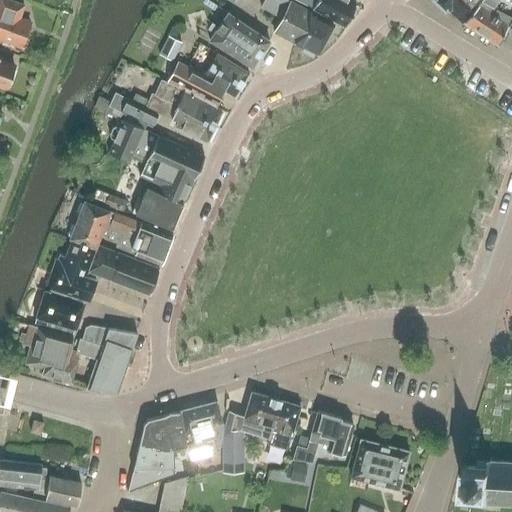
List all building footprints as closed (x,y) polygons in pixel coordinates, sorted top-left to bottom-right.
[(0,0),(0,38),(22,47),(30,23),(19,19),(24,5),(8,0),(0,0)] [(274,33),(294,43),(303,26),(301,25),(308,11),(291,2),(288,0),(266,0),(262,7),(283,19),(274,33)] [(344,26),(356,4),(348,0),(317,0),(317,2),(313,0),(295,0),(313,8),(344,26)] [(436,0),(449,12),(459,0),(436,0)] [(463,24),(464,23),(483,0),(459,0),(449,12),(463,24)] [(511,18),(481,3),(464,23),(499,46),(500,44),(511,20),(511,18)] [(303,26),(294,43),(304,48),(303,51),(313,57),(314,53),(316,55),(333,24),(308,11),(301,25),(303,26)] [(270,41),(228,13),(210,40),(252,67),(270,41)] [(511,20),(500,44),(511,49),(511,20)] [(182,44),(168,37),(159,56),(173,63),(182,44)] [(182,67),(178,64),(169,79),(203,98),(212,82),(235,96),(249,73),(218,54),(203,77),(182,66),(182,67)] [(0,84),(7,87),(15,66),(0,61),(1,58),(0,57),(0,84)] [(184,90),(161,80),(155,95),(152,93),(146,108),(116,93),(111,102),(110,106),(148,124),(152,126),(158,113),(178,121),(176,126),(207,141),(222,110),(184,90)] [(99,96),(93,107),(123,120),(130,123),(137,126),(145,130),(148,124),(110,106),(111,102),(99,96)] [(109,153),(129,162),(131,157),(137,160),(145,141),(155,145),(159,136),(137,126),(130,123),(123,120),(120,128),(116,126),(113,128),(110,135),(111,138),(115,140),(109,153)] [(204,156),(159,136),(155,145),(145,141),(137,160),(145,163),(139,175),(140,175),(141,175),(146,177),(161,183),(157,192),(183,202),(204,156)] [(161,183),(146,177),(144,183),(146,188),(142,199),(138,197),(132,212),(172,228),(183,202),(157,192),(161,183)] [(127,202),(97,190),(93,200),(123,212),(127,202)] [(115,213),(114,213),(85,201),(70,238),(72,239),(96,248),(97,245),(101,236),(105,237),(105,238),(135,250),(136,250),(131,248),(135,235),(118,229),(123,216),(115,213)] [(136,250),(135,250),(134,254),(162,265),(174,235),(141,223),(123,216),(118,229),(135,235),(131,248),(136,250)] [(88,271),(96,248),(72,239),(65,257),(60,255),(54,272),(53,271),(47,290),(78,300),(79,297),(89,301),(96,281),(86,277),(88,271)] [(88,271),(112,281),(112,282),(144,294),(144,292),(151,289),(152,290),(160,270),(159,269),(159,268),(97,245),(96,248),(88,271)] [(45,326),(44,330),(72,338),(75,329),(76,329),(85,302),(44,290),(36,318),(35,322),(45,326)] [(79,354),(75,353),(75,352),(69,350),(72,338),(44,330),(30,325),(25,344),(31,345),(26,363),(45,368),(42,375),(71,383),(79,354)] [(117,393),(126,368),(137,333),(91,325),(85,327),(82,339),(80,338),(76,351),(97,358),(86,388),(117,393)] [(300,406),(252,392),(244,416),(229,411),(225,439),(223,439),(224,470),(242,472),(242,439),(238,439),(241,430),(269,438),(267,443),(287,449),(300,406)] [(187,442),(191,459),(217,453),(216,448),(221,447),(224,424),(220,423),(221,421),(217,402),(182,411),(187,442)] [(187,445),(180,411),(147,420),(144,422),(139,443),(140,443),(133,471),(128,491),(174,475),(182,474),(182,464),(174,464),(174,453),(184,452),(186,445),(187,445)] [(341,418),(317,411),(307,448),(297,445),(293,459),(312,462),(318,442),(328,444),(326,449),(345,455),(353,426),(353,425),(353,424),(352,423),(340,420),(341,418)] [(34,420),(31,432),(40,434),(43,423),(34,420)] [(409,451),(360,439),(351,477),(399,489),(409,451)] [(477,467),(464,466),(462,493),(475,494),(474,501),(488,502),(487,505),(490,505),(490,502),(501,502),(501,506),(504,506),(504,503),(511,503),(511,461),(494,461),(494,457),(491,457),(491,461),(478,460),(477,467)] [(36,499),(44,500),(45,498),(77,505),(81,483),(49,476),(49,479),(45,478),(46,468),(41,467),(42,464),(0,459),(0,483),(38,488),(36,499)] [(162,493),(184,498),(188,477),(164,483),(162,493)] [(68,511),(70,506),(44,500),(36,499),(0,490),(0,511),(68,511)] [(160,504),(181,509),(184,498),(162,493),(160,504)]
